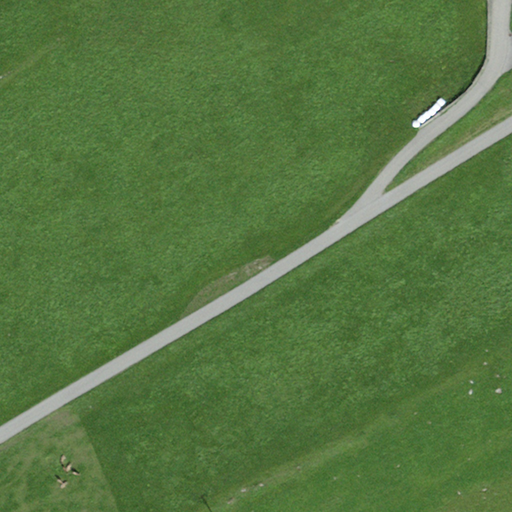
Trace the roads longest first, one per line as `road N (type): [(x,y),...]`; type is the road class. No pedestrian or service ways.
road 1 (unclassified): [(0,436),(354,218)]
road 2 (unclassified): [(354,218),(388,174),(488,79),(501,22)]
road 3 (unclassified): [(354,218),(511,124)]
